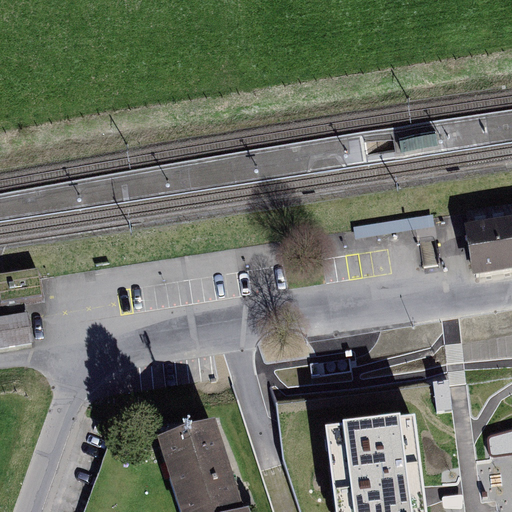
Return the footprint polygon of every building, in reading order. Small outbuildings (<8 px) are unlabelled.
[(431,128),(391,134),(394,152),(434,146),(431,128)] [(511,210),(460,219),(468,270),(511,263),(511,210)] [(1,276),(6,309),(46,304),(41,271),(1,276)] [(511,316),(425,330),(428,353),(511,339),(511,316)] [(0,355),(35,351),(31,322),(0,326),(0,355)] [(238,511),(214,436),(157,454),(175,511),(238,511)] [(103,452),(80,511),(117,511),(135,464),(103,452)]
